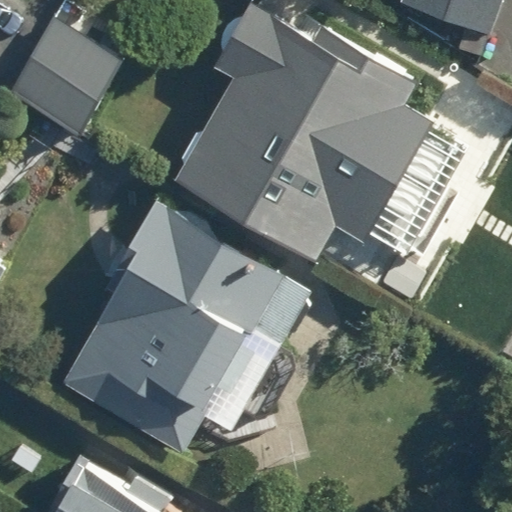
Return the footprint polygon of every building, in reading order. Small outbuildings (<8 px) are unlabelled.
[(238,71),(180,171),(323,255),(344,219),(372,235),(378,225),(424,251),(470,173),(457,165),(472,139),(442,122),(446,115),(411,95),(426,70),(331,15),(318,37),(255,0),(247,0),(214,57),(238,71)] [(404,0),(404,1),(499,34),(510,0),(404,0)] [(21,87),(86,126),(131,50),(65,12),(21,87)] [(170,197),(69,376),(193,446),(211,412),(238,428),(321,281),(170,197)] [(0,289),(16,261),(0,251),(0,289)] [(46,511),(197,511),(181,503),(186,493),(142,470),(133,487),(76,457),(46,511)]
